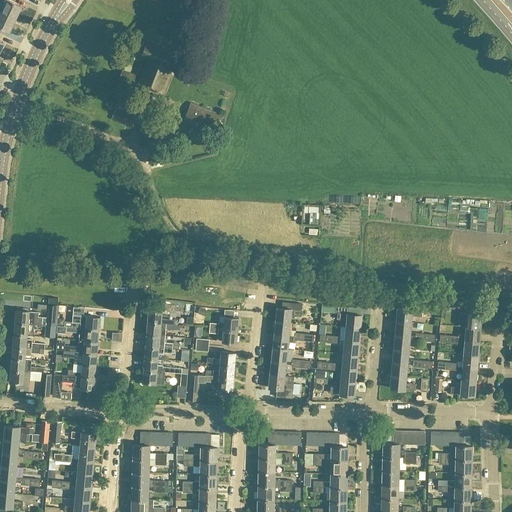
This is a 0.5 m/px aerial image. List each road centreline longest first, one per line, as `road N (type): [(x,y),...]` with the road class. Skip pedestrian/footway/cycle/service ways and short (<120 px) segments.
road 1 (track): [(383,280),(183,240),(130,153),(15,106)]
road 2 (tertiary): [(6,133),(30,63),(69,0)]
road 3 (residential): [(119,413),(134,279)]
road 4 (track): [(511,304),(383,280)]
road 5 (residential): [(244,413),(260,286)]
road 6 (residential): [(244,413),(119,413)]
road 7 (residential): [(368,413),(244,413)]
road 8 (residential): [(489,413),(368,413)]
